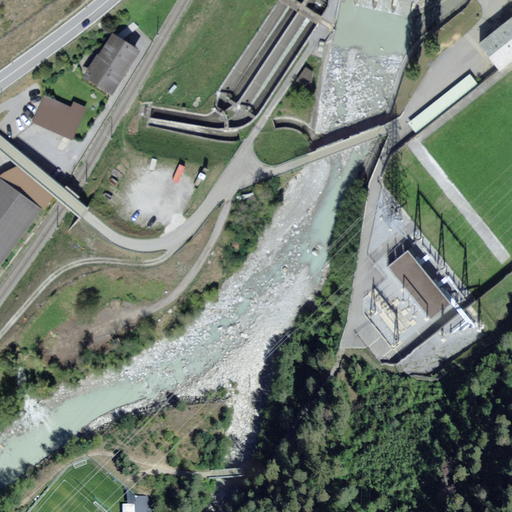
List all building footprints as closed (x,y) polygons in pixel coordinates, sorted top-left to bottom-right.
[(511,0),(507,0),(511,6),(511,15),(478,43),(498,68),(501,72),(511,62),(511,0)] [(137,49),(108,31),(80,75),(108,93),(137,49)] [(308,70),(302,82),(311,87),(318,75),(308,70)] [(422,115),(428,122),(480,84),(474,76),(422,115)] [(70,108),(43,95),(30,122),(70,141),(85,107),(73,102),(70,108)] [(0,258),(37,209),(0,181),(0,258)] [(407,251),(388,267),(430,319),(450,302),(407,251)]
